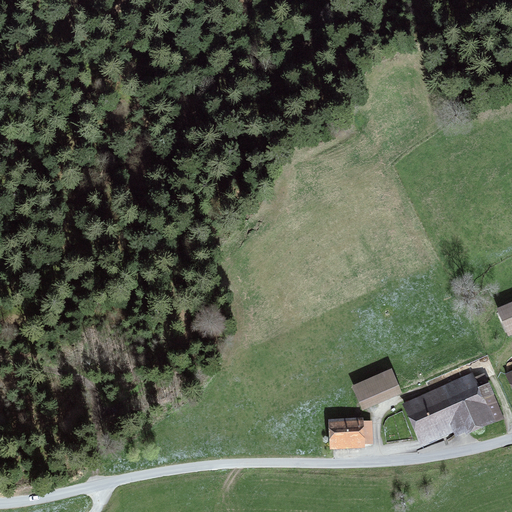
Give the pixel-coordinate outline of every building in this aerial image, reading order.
[(511,328),(511,306),(501,311),(509,330),(511,328)] [(355,388),(363,407),(398,392),(390,373),(355,388)] [(469,432),(502,417),(493,396),(483,400),(479,390),(488,386),(484,376),(410,409),(423,438),(452,425),(456,434),(457,433),(457,434),(467,430),(469,432)] [(490,396),(491,392),(489,389),(485,388),(482,390),(481,394),(483,397),(487,398),(490,396)] [(334,426),(335,449),(360,448),(359,443),(371,442),(371,424),(334,426)]
